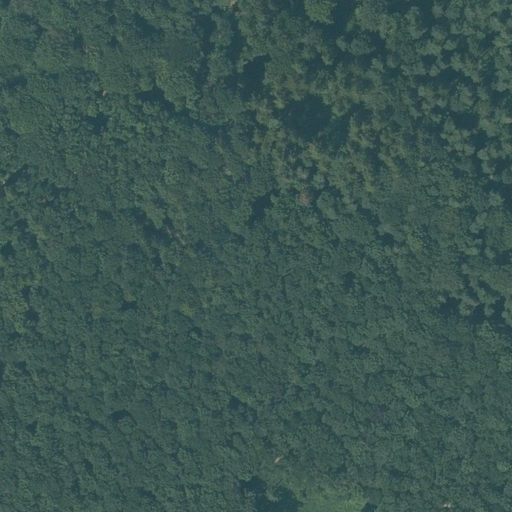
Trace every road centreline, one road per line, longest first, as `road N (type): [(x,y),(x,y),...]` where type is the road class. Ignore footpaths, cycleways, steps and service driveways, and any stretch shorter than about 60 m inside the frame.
road 1 (track): [(176,511),(339,197)]
road 2 (track): [(323,19),(511,209)]
road 3 (track): [(339,197),(465,292),(511,308)]
